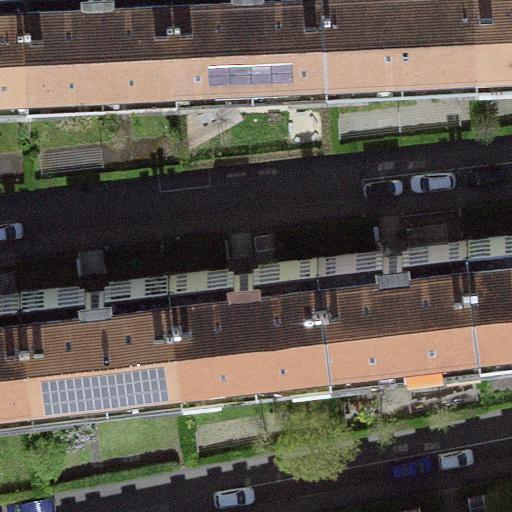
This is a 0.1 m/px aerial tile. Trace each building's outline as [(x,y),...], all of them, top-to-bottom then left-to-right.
[(0,0),(0,89),(27,88),(23,0),(0,0)] [(141,82),(177,81),(173,0),(23,0),(27,88),(63,86),(63,95),(142,91),(141,82)] [(291,75),(327,73),(323,0),(173,0),(177,81),(213,79),(214,88),(292,84),(291,75)] [(441,68),(477,66),(473,0),(323,0),(327,73),(363,72),(364,81),(442,77),(441,68)] [(511,0),(473,0),(477,66),(511,64),(511,0)] [(511,234),(467,240),(479,345),(511,341),(511,234)] [(318,257),(330,363),(366,359),(367,368),(444,358),(443,350),(479,345),(467,240),(392,248),(318,257)] [(169,275),(181,380),(217,376),(218,385),(295,376),(294,367),(330,363),(318,257),(243,266),(169,275)] [(20,292),(32,397),(68,393),(69,402),(146,393),(145,384),(181,380),(169,275),(94,283),(20,292)] [(0,401),(32,397),(20,292),(0,294),(0,401)]
